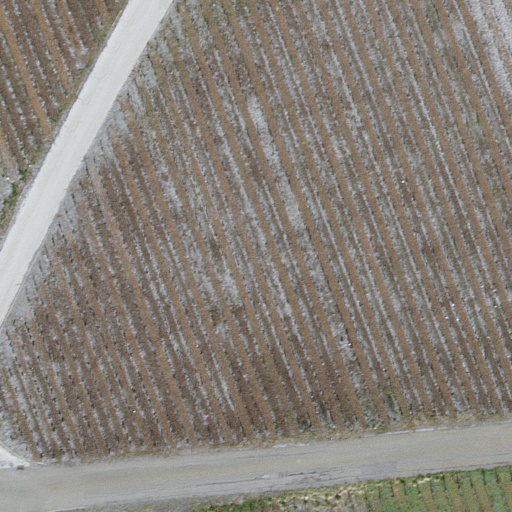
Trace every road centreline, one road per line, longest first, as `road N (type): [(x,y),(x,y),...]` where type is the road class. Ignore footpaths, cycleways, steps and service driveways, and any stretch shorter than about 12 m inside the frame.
road 1 (residential): [(0,490),(511,444)]
road 2 (residential): [(154,0),(36,212),(0,295)]
